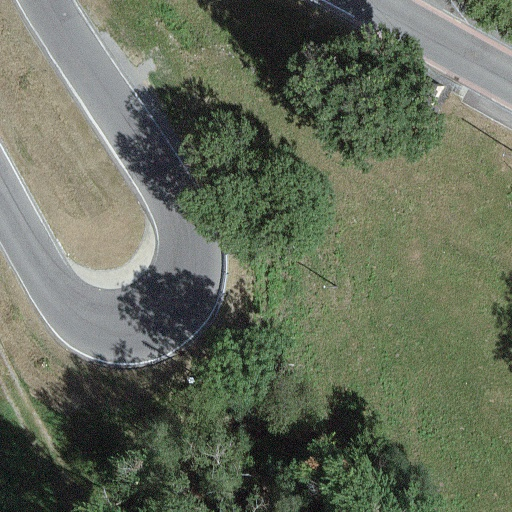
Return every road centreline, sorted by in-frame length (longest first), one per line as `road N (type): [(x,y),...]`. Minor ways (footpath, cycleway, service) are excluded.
road 1 (tertiary): [(42,0),(158,177),(185,229),(188,257),(181,284),(161,310),(133,324),(89,322),(45,279),(0,197)]
road 2 (track): [(87,511),(0,346)]
road 3 (tertiary): [(511,84),(369,6)]
